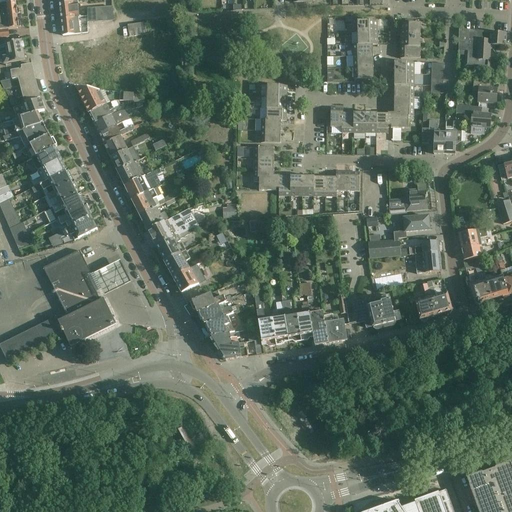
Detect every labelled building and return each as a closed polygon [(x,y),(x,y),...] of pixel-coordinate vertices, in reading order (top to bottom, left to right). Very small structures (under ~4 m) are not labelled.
[(59,4),(61,20),(78,18),(76,3),(79,2),(59,4)] [(0,18),(18,16),(19,15),(19,14),(19,12),(19,11),(18,10),(18,9),(17,9),(16,4),(0,5),(0,18)] [(104,22),(104,8),(95,9),(96,22),(104,22)] [(113,21),(112,8),(104,8),(104,22),(113,21)] [(96,22),(95,9),(87,10),(88,23),(96,22)] [(18,16),(0,18),(0,38),(8,37),(8,31),(19,29),(19,28),(20,28),(20,27),(21,26),(20,25),(20,23),(19,22),(18,16)] [(78,18),(61,20),(63,37),(80,35),(78,18)] [(357,23),(358,35),(377,34),(377,22),(357,23)] [(401,25),(401,37),(420,37),(420,25),(401,25)] [(459,30),(458,52),(467,53),(466,67),(488,69),(490,46),(505,47),(506,46),(506,34),(490,33),(490,41),(482,40),(482,32),(459,30)] [(358,35),(358,46),(373,46),(378,46),(377,34),(358,35)] [(401,37),(401,48),(420,48),(420,37),(401,37)] [(0,65),(25,61),(22,42),(3,45),(0,45),(0,65)] [(353,46),(353,58),(373,57),(373,46),(358,46),(353,46)] [(420,48),(401,48),(400,60),(420,60),(420,48)] [(353,58),(354,69),(373,69),(373,57),(353,58)] [(0,74),(4,74),(6,83),(11,82),(12,81),(18,80),(35,77),(30,60),(25,61),(0,65),(0,74)] [(394,64),(394,76),(414,76),(414,64),(394,64)] [(373,69),(354,69),(354,81),(374,80),(373,69)] [(394,76),(394,87),(414,87),(414,76),(394,76)] [(5,91),(7,96),(37,88),(35,77),(18,80),(20,87),(12,89),(11,82),(6,83),(1,84),(4,91),(5,91)] [(478,108),(482,109),(486,109),(487,104),(496,105),(497,90),(490,90),(491,83),(475,82),(474,92),(479,92),(478,103),(479,103),(478,108)] [(267,87),(267,98),(287,98),(287,87),(267,87)] [(394,87),(394,98),(414,99),(414,87),(394,87)] [(37,88),(7,96),(11,106),(13,106),(18,105),(16,99),(23,98),(24,103),(30,102),(40,99),(37,88)] [(75,89),(88,116),(106,107),(115,103),(124,103),(134,103),(144,104),(145,96),(134,95),(112,94),(98,92),(98,93),(76,89),(75,89)] [(267,98),(267,109),(286,109),(287,98),(267,98)] [(394,98),(394,110),(414,110),(414,99),(394,98)] [(12,116),(14,121),(38,114),(45,112),(41,101),(14,109),(16,115),(12,116)] [(119,113),(126,111),(125,106),(124,106),(124,103),(115,103),(106,107),(88,116),(93,126),(94,125),(119,113)] [(470,121),(471,121),(471,128),(475,128),(474,134),(475,136),(476,136),(482,137),(484,136),(484,135),(485,129),(490,129),(491,115),(481,115),(482,109),(478,108),(457,107),(456,115),(465,115),(470,121)] [(267,109),(267,121),(281,122),(286,122),(286,109),(267,109)] [(330,129),(340,129),(342,129),(342,115),(343,115),(343,109),(331,109),(330,129)] [(414,110),(394,110),(394,114),(393,114),(393,129),(391,129),(391,130),(408,130),(408,122),(413,122),(414,110)] [(99,136),(116,127),(124,123),(131,121),(126,111),(119,113),(94,125),(99,136)] [(7,137),(4,138),(43,125),(38,114),(14,121),(13,122),(15,127),(5,131),(7,137)] [(376,115),(376,135),(388,135),(388,114),(388,115),(376,115)] [(340,134),(354,134),(354,115),(343,115),(342,115),(342,129),(340,129),(340,134)] [(354,134),(365,134),(365,115),(354,115),(354,134)] [(365,134),(376,135),(376,115),(365,115),(365,134)] [(261,121),(261,132),(281,133),(281,122),(267,121),(261,121)] [(434,155),(445,156),(446,135),(440,134),(440,130),(438,130),(438,122),(429,122),(429,130),(422,130),(421,145),(429,145),(429,142),(434,143),(434,155)] [(446,128),(446,135),(445,156),(455,156),(456,143),(461,144),(462,123),(453,123),(453,129),(446,128)] [(20,138),(25,148),(49,137),(43,125),(4,138),(5,143),(20,138)] [(104,145),(122,137),(138,129),(137,127),(134,129),(132,126),(119,133),(116,127),(99,136),(104,145)] [(281,133),(261,132),(261,144),(280,145),(281,133)] [(130,143),(133,148),(145,143),(144,142),(149,140),(147,135),(130,143)] [(30,161),(31,160),(55,149),(57,147),(54,140),(51,141),(49,137),(25,148),(13,155),(15,160),(21,157),(22,154),(23,153),(24,155),(27,154),(30,161)] [(104,146),(111,159),(129,150),(122,137),(104,145),(104,146)] [(31,160),(38,172),(61,160),(55,149),(31,160)] [(254,149),(254,160),(274,161),(274,149),(254,149)] [(111,159),(117,173),(136,164),(129,150),(111,159)] [(38,172),(43,184),(67,172),(61,160),(38,172)] [(254,160),(254,172),(274,172),(274,161),(254,160)] [(511,161),(507,163),(506,160),(502,161),(503,164),(503,166),(498,167),(501,182),(511,180),(511,181),(511,161)] [(117,173),(125,188),(142,179),(150,175),(149,171),(143,174),(144,176),(142,177),(136,164),(117,173)] [(125,188),(132,202),(149,194),(149,193),(145,184),(148,183),(148,182),(162,174),(160,170),(150,175),(142,179),(125,188)] [(46,190),(49,195),(73,184),(67,172),(32,189),(34,195),(42,190),(43,191),(46,190)] [(274,172),(254,172),(254,180),(254,184),(259,184),(259,192),(276,192),(276,189),(274,189),(275,177),(274,177),(274,172)] [(336,173),(336,178),(336,193),(348,193),(348,173),(336,173)] [(360,174),(348,173),(348,193),(359,193),(360,174)] [(279,197),(290,197),(291,178),(280,178),(280,177),(279,177),(279,197)] [(290,197),(301,197),(302,178),(291,178),(290,197)] [(301,197),(313,198),(313,178),(302,178),(301,197)] [(313,198),(324,198),(324,178),(313,178),(313,198)] [(324,178),(324,198),(336,198),(336,193),(336,178),(324,178)] [(50,209),(79,195),(73,184),(49,195),(44,198),(50,209)] [(405,208),(389,209),(389,216),(406,215),(406,213),(427,211),(427,206),(425,185),(417,186),(418,191),(409,192),(410,203),(405,203),(405,208)] [(132,202),(140,217),(174,200),(179,198),(177,194),(158,203),(157,200),(157,199),(162,196),(158,189),(149,193),(149,194),(132,202)] [(11,192),(0,197),(0,205),(10,200),(14,198),(11,192)] [(50,209),(56,222),(85,207),(79,195),(50,209)] [(11,200),(8,201),(0,205),(0,207),(5,218),(16,212),(11,200)] [(140,217),(148,232),(168,222),(164,214),(160,216),(157,210),(160,209),(161,211),(176,203),(174,200),(140,217)] [(497,205),(503,225),(511,222),(511,208),(510,201),(497,205)] [(242,203),(229,203),(230,214),(243,213),(242,203)] [(65,224),(68,230),(91,218),(85,207),(56,222),(59,228),(65,224)] [(190,211),(168,222),(148,232),(156,248),(177,237),(187,232),(198,226),(190,211)] [(21,225),(16,212),(5,218),(10,230),(21,225)] [(393,233),(394,241),(398,241),(398,240),(406,239),(406,233),(430,231),(429,225),(431,224),(431,218),(429,219),(428,217),(404,220),(404,221),(398,221),(399,233),(393,233)] [(91,218),(68,230),(49,239),(52,248),(63,245),(61,241),(72,236),(75,242),(97,230),(91,218)] [(22,224),(21,225),(10,230),(15,243),(28,236),(22,224)] [(486,229),(458,235),(461,248),(481,244),(480,239),(487,238),(486,229)] [(190,236),(187,232),(177,237),(179,241),(180,241),(190,236)] [(33,234),(28,236),(15,243),(19,251),(37,244),(33,234)] [(156,248),(164,263),(186,252),(182,244),(178,246),(176,244),(181,242),(180,241),(179,241),(177,237),(156,248)] [(401,257),(400,251),(399,241),(398,241),(394,241),(368,244),(369,260),(401,257)] [(439,253),(438,242),(422,244),(422,248),(409,249),(409,250),(400,251),(401,257),(423,255),(439,253)] [(483,257),(481,244),(461,248),(464,261),(483,257)] [(91,274),(80,252),(44,270),(67,318),(58,322),(56,318),(0,346),(0,347),(8,363),(51,342),(50,339),(62,333),(63,333),(71,348),(116,326),(104,300),(100,302),(98,296),(101,294),(99,290),(104,288),(96,272),(91,274)] [(164,263),(173,279),(190,270),(186,262),(190,260),(186,252),(164,263)] [(439,253),(423,255),(424,267),(418,268),(418,275),(441,273),(439,253)] [(94,272),(105,294),(131,282),(120,259),(94,272)] [(181,294),(188,305),(190,304),(197,301),(191,290),(205,282),(201,274),(199,275),(198,272),(207,267),(204,262),(199,265),(194,268),(190,270),(173,279),(182,294),(181,294)] [(477,267),(476,262),(463,264),(465,270),(477,267)] [(501,272),(503,278),(508,296),(511,295),(511,277),(508,278),(507,274),(506,274),(505,270),(501,272)] [(402,274),(374,279),(377,292),(404,286),(402,274)] [(485,277),(487,282),(492,301),(503,298),(503,299),(509,297),(508,296),(503,278),(495,280),(494,275),(485,277)] [(492,301),(487,282),(470,288),(473,296),(476,306),(478,307),(480,306),(481,304),(492,301)] [(429,289),(432,300),(436,317),(444,315),(447,316),(450,316),(452,312),(447,295),(436,298),(433,288),(429,289)] [(197,315),(198,315),(224,304),(238,299),(237,297),(231,299),(230,297),(225,299),(224,297),(220,298),(218,293),(197,301),(190,304),(193,311),(196,312),(197,315)] [(347,314),(345,304),(344,297),(338,298),(341,315),(347,314)] [(352,305),(357,324),(365,323),(366,329),(373,328),(374,328),(374,329),(376,331),(381,330),(383,327),(383,326),(387,325),(387,326),(389,328),(394,327),(395,324),(395,323),(395,322),(400,321),(398,313),(393,314),(390,301),(390,302),(388,297),(376,300),(376,301),(368,303),(368,302),(352,305)] [(436,317),(432,300),(424,302),(423,297),(414,299),(417,312),(420,322),(423,324),(427,323),(428,319),(436,317)] [(276,346),(272,322),(272,321),(265,322),(262,304),(259,304),(259,299),(254,300),(262,347),(266,346),(269,348),(276,346)] [(282,301),(283,311),(289,343),(292,342),(295,344),(302,342),(297,317),(291,318),(290,311),(291,310),(290,303),(289,303),(289,299),(282,301)] [(205,327),(226,317),(226,318),(241,312),(239,306),(235,308),(236,311),(232,313),(231,308),(227,310),(224,304),(198,315),(200,322),(203,323),(205,326),(205,327)] [(303,316),(297,317),(302,342),(308,341),(309,339),(313,339),(308,307),(302,308),(303,316)] [(278,321),(272,322),(276,346),(283,345),(285,343),(289,343),(283,311),(277,312),(278,321)] [(323,313),(310,316),(313,339),(315,347),(328,345),(324,318),(323,313)] [(209,338),(209,339),(243,333),(249,331),(246,325),(233,330),(231,325),(229,325),(226,318),(226,317),(205,327),(208,333),(210,334),(211,334),(212,337),(212,338),(209,338)] [(332,317),(324,318),(328,345),(347,342),(344,321),(338,322),(337,318),(333,318),(332,317)] [(209,339),(217,351),(218,350),(233,347),(233,346),(238,345),(236,334),(209,339)] [(218,350),(217,351),(223,360),(226,362),(248,358),(247,350),(244,350),(243,344),(238,345),(233,346),(233,347),(218,350)] [(482,474),(481,474),(468,479),(467,480),(470,488),(474,501),(475,501),(475,502),(478,511),(511,511),(511,467),(510,464),(509,464),(496,468),(496,469),(495,469),(495,470),(483,475),(482,474)] [(398,505),(399,504),(399,502),(372,511),(453,511),(446,491),(439,493),(438,493),(414,502),(415,504),(401,509),(398,505)]
